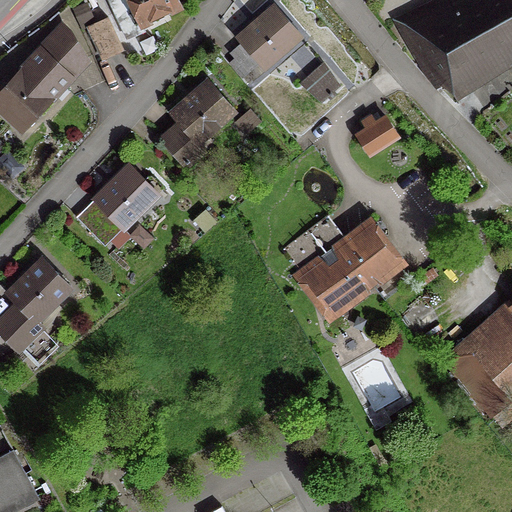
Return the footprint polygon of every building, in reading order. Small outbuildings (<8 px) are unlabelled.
[(139,24),(178,5),(176,0),(106,0),(125,39),(142,31),(139,24)] [(394,21),(424,74),(436,87),(443,81),(444,84),(511,46),(511,0),(434,0),(394,21)] [(273,5),(236,38),(262,68),(299,35),(273,5)] [(80,30),(86,27),(101,59),(121,49),(106,18),(91,25),(82,6),(72,11),(80,30)] [(4,77),(0,81),(0,110),(20,130),(85,60),(68,32),(63,27),(41,50),(39,49),(8,82),(4,77)] [(233,58),(228,63),(241,77),(256,63),(240,44),(229,54),(233,58)] [(330,90),(336,85),(322,64),(303,78),(317,99),(324,94),(326,97),(332,93),(330,90)] [(162,139),(186,166),(204,150),(197,143),(234,111),(207,80),(170,113),(179,123),(162,139)] [(245,130),(261,118),(252,107),(237,119),(245,130)] [(356,132),(368,153),(398,134),(386,114),(374,121),(371,115),(363,119),(366,126),(356,132)] [(128,165),(93,200),(121,228),(156,194),(128,165)] [(332,314),(401,261),(370,221),(345,240),(326,215),(282,249),(332,314)] [(0,318),(0,333),(16,350),(40,327),(35,321),(69,287),(41,259),(5,293),(15,304),(0,318)] [(449,356),(446,358),(493,416),(495,415),(500,420),(511,410),(511,401),(506,396),(511,390),(511,302),(511,304),(511,314),(454,363),(449,356)] [(11,449),(0,455),(0,509),(13,503),(17,509),(37,498),(11,449)]
